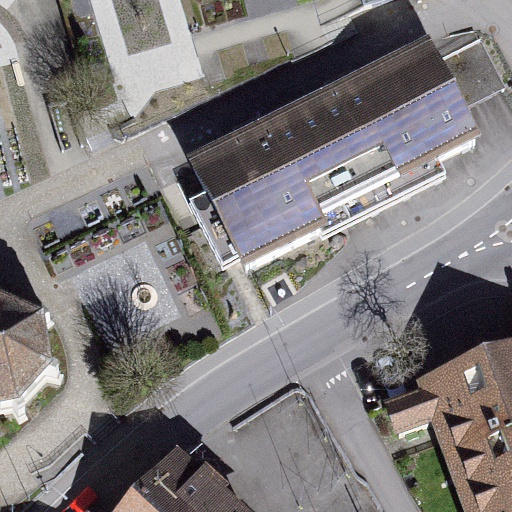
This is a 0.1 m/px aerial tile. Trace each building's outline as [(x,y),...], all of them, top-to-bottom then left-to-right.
[(482,45),(435,68),(459,115),(506,92),(482,45)] [(318,109),(365,204),(372,218),(443,183),(436,168),(475,149),(459,115),(435,68),(428,54),(318,109)] [(365,204),(318,109),(195,170),(246,273),(322,236),(318,227),(365,204)] [(0,414),(12,413),(20,425),(28,420),(20,408),(47,381),(61,386),(63,376),(49,372),(43,332),(54,324),(48,316),(36,325),(3,309),(4,294),(0,293),(0,414)] [(511,511),(511,367),(437,394),(479,511),(511,511)] [(168,475),(133,511),(230,511),(219,501),(224,496),(206,479),(200,485),(179,465),(169,476),(168,475)]
